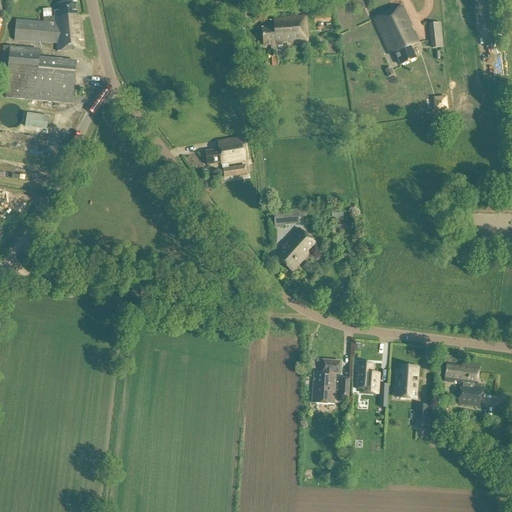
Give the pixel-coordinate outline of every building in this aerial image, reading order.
[(58,54),(86,51),(83,17),(77,18),(76,3),(57,5),(58,10),(54,11),(54,16),(43,20),(43,24),(17,21),(14,41),(58,46),(58,54)] [(410,47),(418,44),(401,7),(373,20),(390,57),(395,55),(400,67),(416,60),(410,47)] [(276,44),(307,42),(305,17),(273,20),(274,28),(263,29),(265,47),(276,46),(276,44)] [(441,39),(431,41),(431,49),(442,48),(441,39)] [(72,105),(77,62),(39,58),(40,50),(3,46),(0,71),(8,72),(7,80),(1,79),(0,92),(6,92),(5,98),(72,105)] [(394,76),(391,68),(384,71),(387,78),(394,76)] [(20,110),(15,105),(8,104),(2,107),(0,109),(0,123),(2,126),(8,129),(15,128),(20,123),(22,116),(20,110)] [(48,117),(27,114),(25,127),(46,130),(48,117)] [(221,165),(222,165),(224,178),(247,174),(246,166),(229,169),(228,164),(245,161),(242,139),(217,143),(218,150),(205,152),(207,166),(221,164),(221,165)] [(331,210),(332,218),(343,217),(342,209),(331,210)] [(305,213),(276,215),(273,215),(274,229),(277,229),(283,228),(283,226),(298,225),(298,219),(305,218),(305,213)] [(292,272),(316,245),(298,230),(281,249),(282,251),(276,258),(292,272)] [(340,259),(350,267),(355,261),(345,253),(340,259)] [(307,263),(302,268),(308,274),(313,268),(307,263)] [(314,373),(311,404),(333,406),(335,375),(339,375),(340,362),(322,361),(322,373),(314,373)] [(463,363),(462,368),(447,366),(444,382),(454,383),(454,382),(461,383),(458,405),(480,408),(482,389),(477,388),(480,365),(463,363)] [(380,375),(372,374),(372,365),(357,364),(356,389),(362,390),(361,394),(378,395),(380,375)] [(395,370),(393,394),(415,396),(418,368),(398,366),(398,371),(395,370)] [(348,399),(350,378),(340,378),(339,399),(348,399)] [(417,405),(415,429),(428,429),(430,406),(417,405)]
